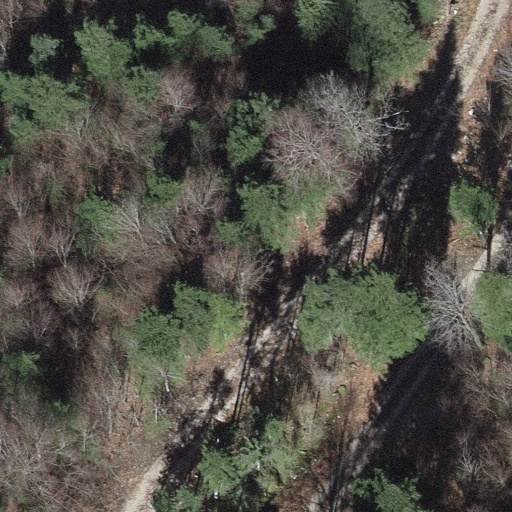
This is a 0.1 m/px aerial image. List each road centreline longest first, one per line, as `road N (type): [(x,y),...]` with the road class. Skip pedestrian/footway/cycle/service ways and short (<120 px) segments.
road 1 (track): [(492,0),(409,152),(140,511)]
road 2 (track): [(315,511),(511,218)]
